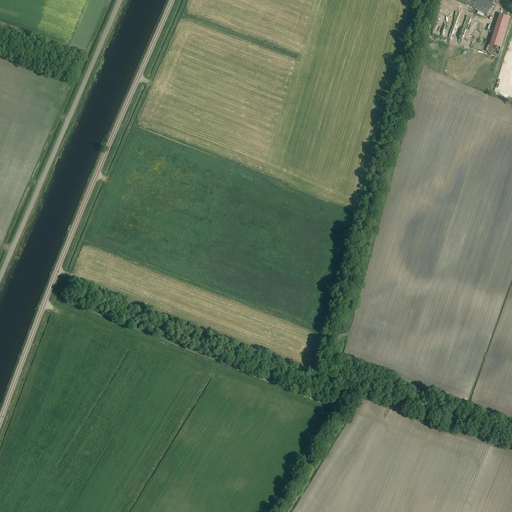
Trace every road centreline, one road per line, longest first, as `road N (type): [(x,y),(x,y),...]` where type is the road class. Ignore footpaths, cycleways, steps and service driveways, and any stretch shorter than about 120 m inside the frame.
road 1 (unclassified): [(0,422),(172,0)]
road 2 (unclassified): [(0,278),(120,0)]
